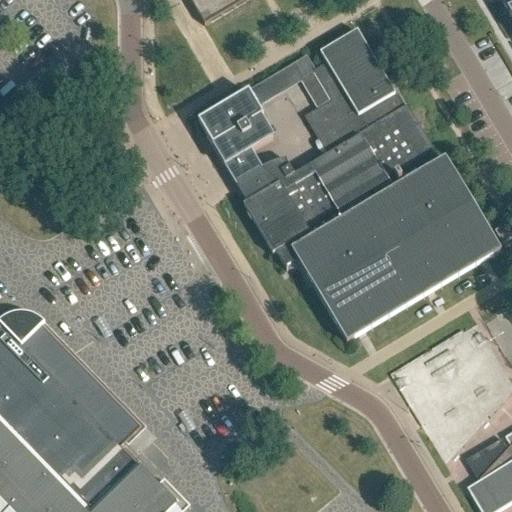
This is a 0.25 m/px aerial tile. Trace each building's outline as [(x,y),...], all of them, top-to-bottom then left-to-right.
[(187,0),(205,29),(252,0),(187,0)] [(511,0),(497,0),(508,16),(511,13),(511,0)] [(295,177),(287,163),(280,165),(276,166),(272,168),(262,173),(239,192),(287,272),(299,265),(347,346),(358,340),(501,255),(447,163),(432,172),(424,158),(432,153),(406,111),(405,112),(358,34),(321,56),(327,66),(314,73),(332,103),(305,119),(328,158),(295,177)] [(250,95),(199,125),(239,192),(262,173),(251,154),(273,141),(261,121),(264,120),(250,95)] [(511,236),(506,226),(495,233),(503,245),(511,239),(511,236)] [(177,511),(180,510),(7,334),(0,341),(0,503),(8,511),(177,511)] [(472,495),(481,511),(501,511),(511,506),(511,437),(505,441),(510,451),(472,495)]
